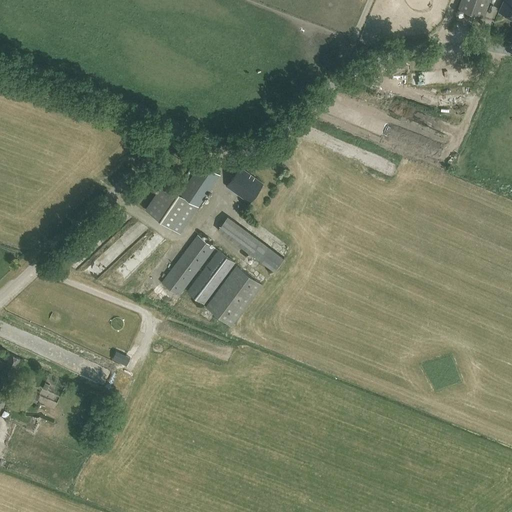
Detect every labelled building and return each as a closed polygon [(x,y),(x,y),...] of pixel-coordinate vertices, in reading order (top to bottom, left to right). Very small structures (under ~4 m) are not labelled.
[(489,0),(461,0),(458,9),(483,18),(489,0)] [(511,0),(504,0),(499,11),(511,17),(511,0)] [(220,174),(202,161),(180,193),(164,182),(145,210),(180,233),(220,174)] [(263,184),(240,168),(228,187),(250,203),(263,184)] [(276,272),(287,257),(230,216),(221,228),(262,256),(259,260),(276,272)] [(161,282),(179,295),(215,247),(198,234),(161,282)] [(147,246),(132,256),(140,268),(155,257),(147,246)] [(187,291),(204,304),(236,262),(219,249),(187,291)] [(73,262),(80,270),(89,261),(82,254),(73,262)] [(101,282),(113,266),(102,258),(90,274),(101,282)] [(234,324),(262,281),(237,265),(209,308),(234,324)] [(113,281),(119,287),(127,279),(120,273),(113,281)] [(0,321),(0,335),(16,343),(21,331),(0,321)] [(20,349),(82,374),(88,360),(26,336),(20,349)] [(97,351),(112,357),(117,345),(102,339),(97,351)] [(21,359),(10,354),(0,375),(11,380),(21,359)]
